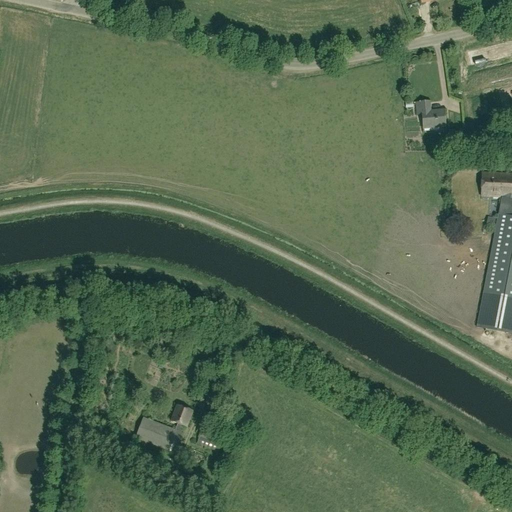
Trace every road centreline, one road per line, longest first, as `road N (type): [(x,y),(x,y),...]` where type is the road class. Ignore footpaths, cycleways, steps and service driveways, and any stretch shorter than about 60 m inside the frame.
road 1 (unclassified): [(511,491),(278,356),(186,315),(98,299),(0,319)]
road 2 (unclassified): [(511,21),(296,65),(25,0)]
